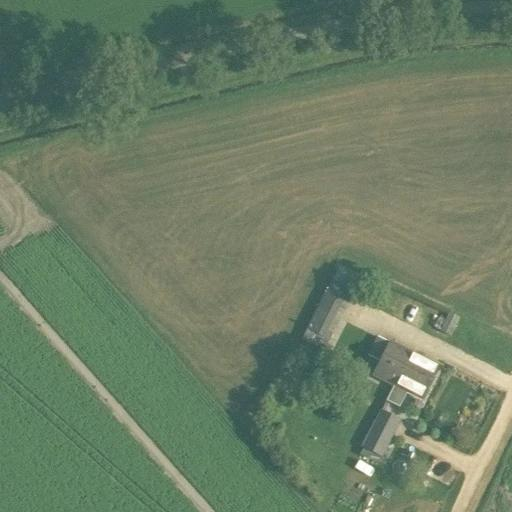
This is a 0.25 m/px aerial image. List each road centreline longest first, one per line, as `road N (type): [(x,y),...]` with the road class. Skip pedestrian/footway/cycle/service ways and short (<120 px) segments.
road 1 (unclassified): [(511,4),(364,16),(0,106)]
road 2 (unclassified): [(458,511),(511,398)]
